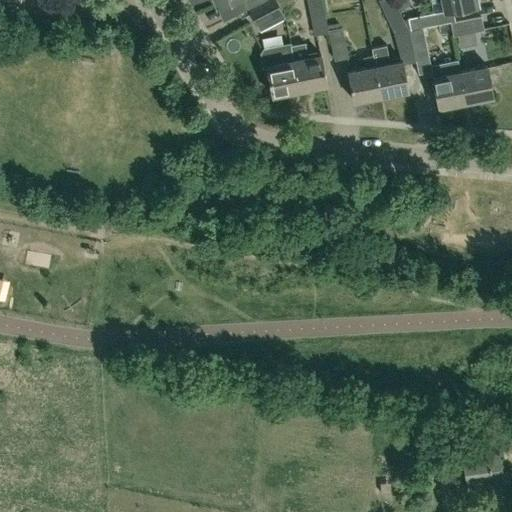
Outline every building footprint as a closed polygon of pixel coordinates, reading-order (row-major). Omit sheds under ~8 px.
[(283,5),(280,0),(261,0),(248,7),(255,20),(258,26),(283,13),(280,7),(283,5)] [(327,24),(321,0),(307,0),(314,34),(328,31),(329,31),(327,24)] [(378,0),(394,32),(407,26),(399,9),(394,0),(378,0)] [(394,0),(399,9),(410,4),(408,0),(394,0)] [(476,0),(442,0),(445,11),(477,4),(476,0)] [(484,29),(481,15),(455,20),(450,21),(453,35),(484,29)] [(340,26),(339,22),(327,24),(329,31),(328,31),(334,59),(348,57),(342,26),(340,26)] [(415,61),(429,57),(423,27),(409,30),(415,61)] [(309,55),(306,42),(293,45),(292,43),(291,43),(300,89),(328,84),(321,53),(309,55)] [(300,89),(291,43),(265,48),(263,52),(265,66),(267,65),(273,95),(276,94),(276,97),(289,95),(288,92),(300,89)] [(371,47),(373,54),(382,95),(409,89),(403,58),(390,61),(386,44),(371,47)] [(354,101),(382,95),(373,54),(363,56),(365,66),(348,70),(354,101)] [(466,101),(492,96),(486,65),(460,70),(466,101)] [(438,107),(466,101),(460,70),(432,76),(438,107)] [(469,502),(489,499),(486,486),(502,483),(496,449),(462,454),(469,502)]
